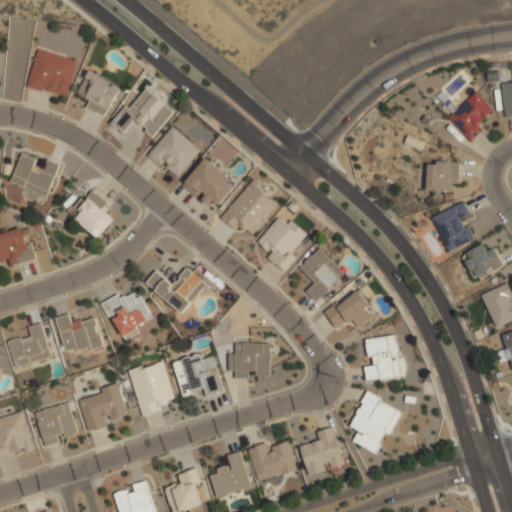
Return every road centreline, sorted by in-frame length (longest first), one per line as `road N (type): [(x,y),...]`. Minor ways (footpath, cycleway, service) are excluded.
road 1 (residential): [(0,493),(304,398),(321,381),(317,354),(296,325),(103,156),(46,123),(0,113)]
road 2 (tertiary): [(79,0),(288,170),(404,291),(441,362),(489,511)]
road 3 (tertiary): [(511,500),(468,349),(435,280),(305,153),(117,0)]
road 4 (tertiary): [(288,170),(339,117),(436,53),(511,35)]
road 5 (residential): [(511,441),(287,511)]
road 6 (residential): [(166,210),(91,273),(0,303)]
road 7 (residential): [(356,511),(511,462)]
